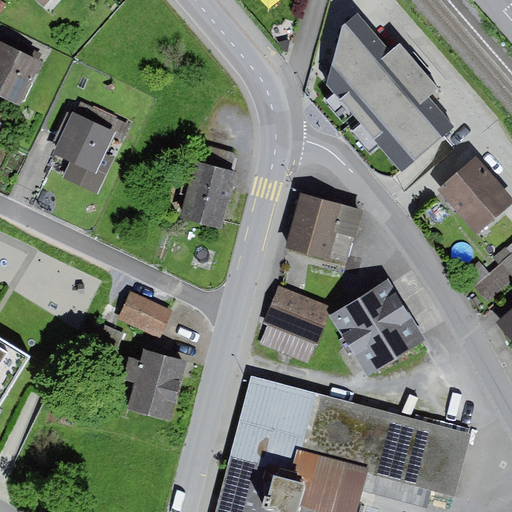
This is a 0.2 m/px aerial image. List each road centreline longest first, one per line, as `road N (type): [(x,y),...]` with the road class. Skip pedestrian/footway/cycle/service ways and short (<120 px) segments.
road 1 (residential): [(511,407),(467,318),(349,173),(312,150),(271,142)]
road 2 (residential): [(234,316),(0,205)]
road 3 (tertiary): [(234,316),(183,511)]
road 4 (tertiary): [(271,142),(234,316)]
road 5 (tertiary): [(193,0),(264,89),(271,142)]
